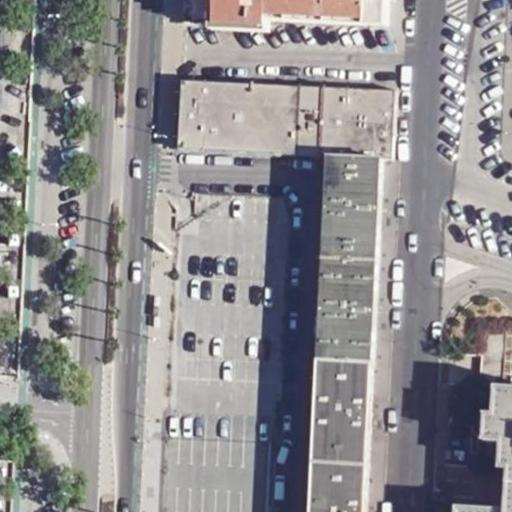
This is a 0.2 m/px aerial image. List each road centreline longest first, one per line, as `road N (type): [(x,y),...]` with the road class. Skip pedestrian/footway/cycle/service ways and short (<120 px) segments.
road 1 (residential): [(299,511),(312,198),(295,176),(183,174)]
road 2 (secondary): [(100,173),(84,511)]
road 3 (secondary): [(125,511),(141,173)]
road 4 (residential): [(422,238),(429,0)]
road 5 (residential): [(409,511),(418,318)]
road 6 (secondary): [(110,0),(100,173)]
road 7 (secondary): [(141,173),(149,0)]
